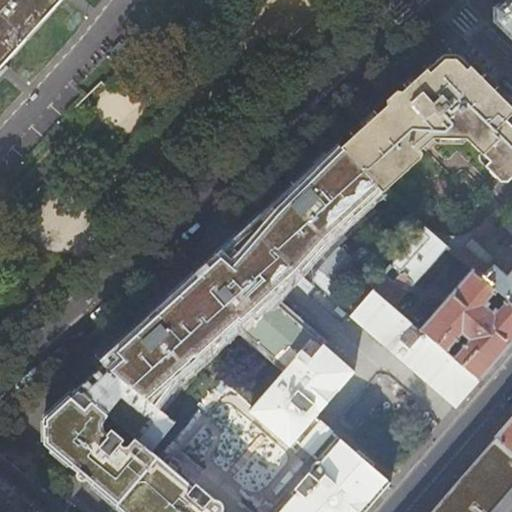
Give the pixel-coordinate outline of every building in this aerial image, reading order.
[(0,0),(0,67),(60,0),(0,0)] [(511,0),(503,0),(495,8),(495,21),(511,37),(511,0)] [(444,54),(342,147),(381,191),(412,163),(409,159),(433,138),(466,138),(491,162),(486,166),(502,181),(509,182),(511,178),(511,107),(458,54),(444,54)] [(295,267),(300,271),(327,240),(381,191),(342,147),(265,216),(266,242),(295,267)] [(240,239),(222,256),(269,297),(283,281),(295,267),(266,242),(265,216),(240,239)] [(456,255),(472,269),(495,290),(506,299),(511,304),(511,269),(507,275),(494,264),(495,262),(476,246),(484,237),(486,238),(495,227),(494,226),(487,220),(456,255)] [(424,228),(373,286),(394,305),(445,246),(424,228)] [(103,364),(154,405),(177,376),(243,318),(298,358),(307,364),(323,345),(269,297),(222,256),(103,364)] [(483,304),(495,290),(472,269),(421,328),(448,352),(461,336),(468,342),(455,358),(480,379),(511,342),(511,304),(506,299),(493,313),(483,304)] [(394,305),(373,286),(349,314),(456,407),(480,379),(455,358),(448,352),(421,328),(394,305)] [(353,372),(323,345),(307,364),(298,358),(251,414),(290,447),(296,440),(320,460),(372,504),(390,483),(314,418),(353,372)] [(103,364),(77,388),(107,413),(117,402),(124,407),(129,401),(145,414),(148,413),(151,416),(134,436),(152,451),(175,421),(154,405),(103,364)] [(164,460),(152,451),(134,436),(107,413),(77,388),(43,419),(44,443),(125,511),(223,511),(222,506),(220,504),(215,503),(182,475),(181,466),(167,456),(164,460)] [(511,416),(494,438),(511,454),(511,416)] [(493,511),(511,490),(511,454),(494,438),(429,511),(493,511)] [(364,511),(372,504),(320,460),(297,490),(301,493),(285,511),(364,511)]
